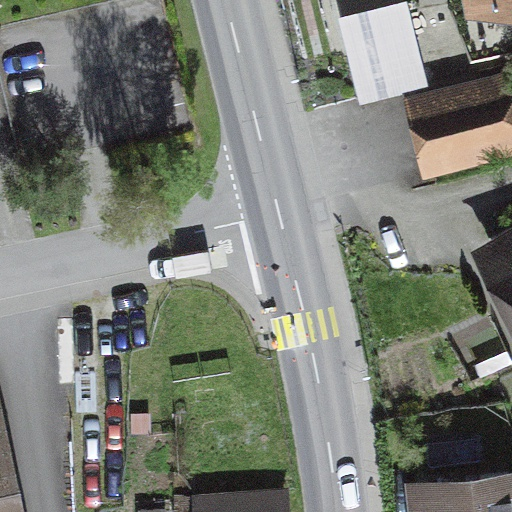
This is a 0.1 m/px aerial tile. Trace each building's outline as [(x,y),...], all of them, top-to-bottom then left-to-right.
[(511,0),(464,0),(474,55),(511,48),(511,0)] [(344,18),(363,96),(421,81),(402,3),(344,18)] [(511,128),(500,80),(413,101),(429,166),(511,145),(511,128)] [(511,246),(499,254),(511,279),(511,246)] [(415,488),(417,511),(511,511),(511,500),(508,471),(479,474),(480,481),(415,488)] [(278,511),(277,490),(192,496),(192,511),(278,511)]
